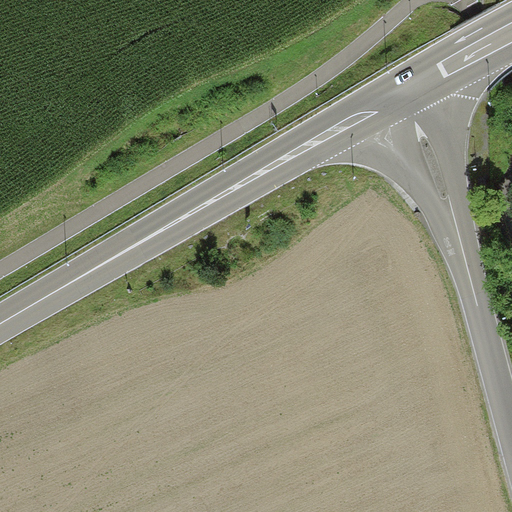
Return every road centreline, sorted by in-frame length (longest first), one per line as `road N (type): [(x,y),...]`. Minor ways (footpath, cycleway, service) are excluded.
road 1 (primary): [(398,95),(0,321)]
road 2 (residential): [(398,95),(439,201),(511,451)]
road 3 (primary): [(398,95),(511,38)]
